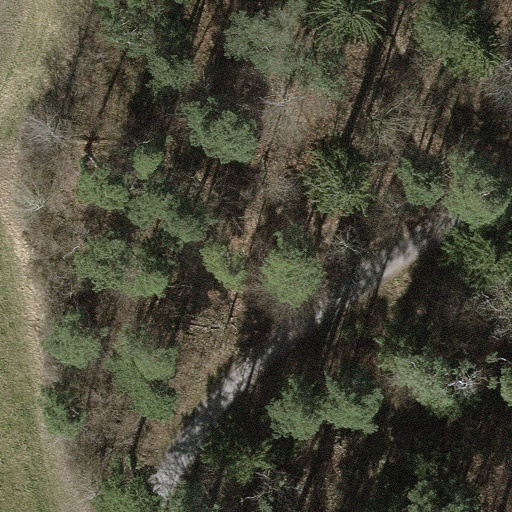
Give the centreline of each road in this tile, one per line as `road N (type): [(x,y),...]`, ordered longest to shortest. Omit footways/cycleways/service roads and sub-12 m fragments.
road 1 (track): [(115,511),(82,461),(20,174),(65,0)]
road 2 (track): [(150,511),(203,426),(275,348),(511,181)]
